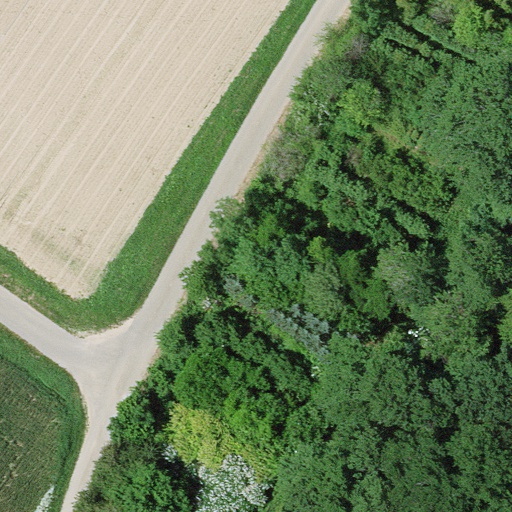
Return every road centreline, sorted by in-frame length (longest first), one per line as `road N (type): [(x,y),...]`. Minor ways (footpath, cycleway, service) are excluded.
road 1 (track): [(75,511),(116,379),(249,138),(342,0)]
road 2 (track): [(0,296),(116,379)]
